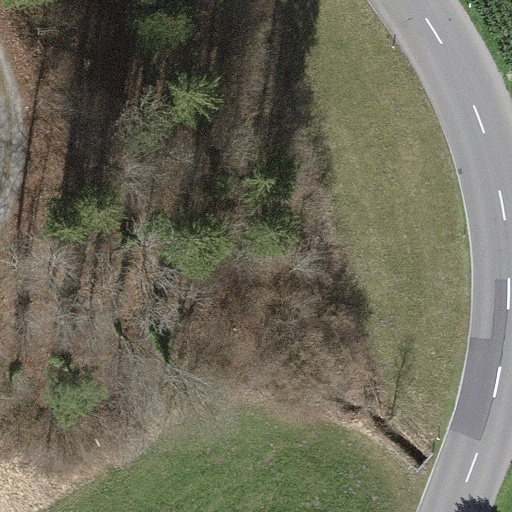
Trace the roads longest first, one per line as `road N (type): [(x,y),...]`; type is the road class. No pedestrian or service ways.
road 1 (tertiary): [(457,511),(508,351),(508,236),(488,140),(412,0)]
road 2 (track): [(0,209),(13,194),(26,127),(0,64)]
